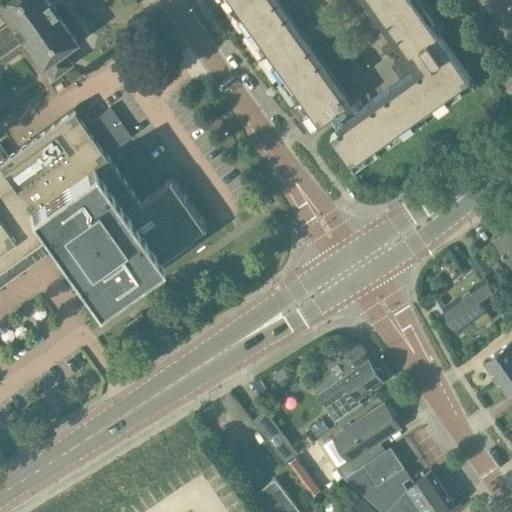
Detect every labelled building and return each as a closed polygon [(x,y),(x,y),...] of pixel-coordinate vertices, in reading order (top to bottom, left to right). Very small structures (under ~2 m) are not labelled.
[(53,0),(0,0),(0,6),(8,19),(0,24),(0,48),(20,35),(32,53),(34,51),(50,74),(52,73),(57,80),(76,68),(70,60),(87,48),(53,0)] [(316,126),(350,102),(278,0),(233,0),(243,14),(239,17),(258,44),(262,41),(277,61),(272,64),(292,92),(296,89),(310,108),(306,111),(316,126)] [(333,131),(356,165),(476,81),(432,19),(437,16),(425,0),(375,0),(412,51),(392,65),(404,81),(333,131)] [(309,8),(304,2),(295,9),(299,15),(309,8)] [(370,31),(380,24),(375,18),(366,24),(370,31)] [(313,34),(317,41),(327,34),(322,27),(313,34)] [(386,52),(395,46),(390,39),(381,46),(386,52)] [(342,55),(338,49),(328,56),(333,62),(342,55)] [(351,88),(361,81),(356,74),(346,81),(351,88)] [(110,107),(91,121),(112,149),(131,136),(110,107)] [(96,306),(208,226),(173,177),(139,201),(139,200),(144,196),(120,163),(114,167),(85,126),(13,177),(9,171),(0,177),(0,267),(46,235),(96,306)] [(511,261),(511,223),(494,236),(511,261)] [(449,288),(455,297),(445,304),(449,311),(448,317),(453,325),(460,325),(461,326),(474,317),(479,323),(490,315),(486,309),(487,308),(479,296),(492,287),(485,276),(494,270),(483,254),(471,263),(476,269),(449,288)] [(140,312),(124,323),(147,356),(163,344),(140,312)] [(511,340),(484,360),(497,378),(511,367),(511,340)] [(383,376),(384,371),(380,366),(376,366),(369,357),(317,394),(335,419),(362,401),(359,397),(385,379),(383,376)] [(287,374),(282,366),(274,370),(279,379),(287,374)] [(511,367),(497,378),(507,393),(511,389),(511,367)] [(345,476),(386,448),(379,439),(400,425),(385,402),(324,443),(345,476)] [(266,408),(254,416),(286,460),(298,452),(266,408)] [(314,439),(310,433),(299,441),(303,447),(314,439)] [(377,483),(404,465),(391,445),(386,448),(345,476),(363,492),(377,483)] [(289,460),(313,494),(320,488),(297,455),(289,460)] [(377,483),(363,492),(385,511),(436,511),(454,500),(432,469),(409,484),(403,476),(409,472),(404,465),(377,483)] [(344,475),(339,467),(332,471),(338,480),(344,475)] [(271,481),(256,491),(272,511),(302,511),(276,477),(271,481)] [(342,511),(374,511),(356,496),(342,511)]
